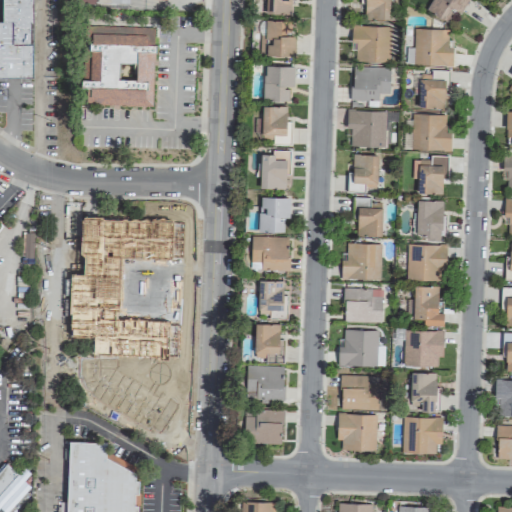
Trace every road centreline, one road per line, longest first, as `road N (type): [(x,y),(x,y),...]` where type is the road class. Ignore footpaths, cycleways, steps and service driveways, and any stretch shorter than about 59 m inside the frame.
road 1 (residential): [(462,511),(480,82),(489,48),(511,14)]
road 2 (residential): [(204,511),(223,36)]
road 3 (residential): [(306,473),(324,0)]
road 4 (residential): [(206,470),(511,481)]
road 5 (residential): [(0,153),(74,182),(218,183)]
